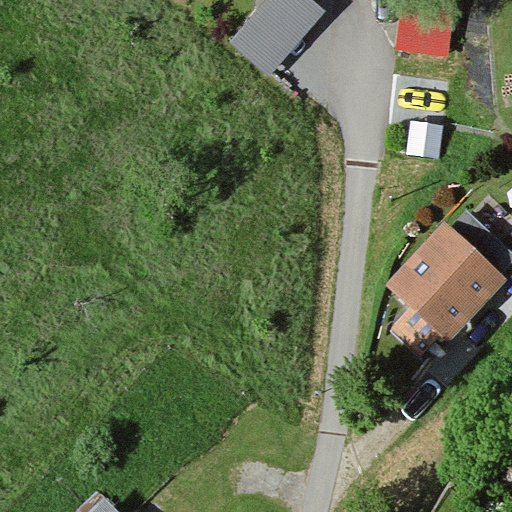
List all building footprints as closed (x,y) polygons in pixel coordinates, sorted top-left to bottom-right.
[(323,17),(302,0),(275,0),(234,47),(270,78),(323,17)] [(454,8),(403,2),(397,55),(448,60),(454,8)] [(445,130),(412,125),(407,157),(440,161),(445,130)] [(511,259),(468,218),(448,238),(495,282),(511,265),(511,259)] [(448,238),(446,236),(393,292),(414,312),(394,333),(422,359),(439,342),(446,349),(502,289),(495,282),(448,238)] [(511,430),(487,462),(511,482),(511,430)]
